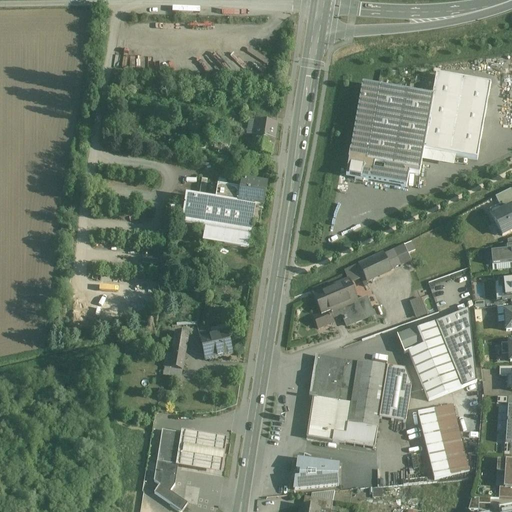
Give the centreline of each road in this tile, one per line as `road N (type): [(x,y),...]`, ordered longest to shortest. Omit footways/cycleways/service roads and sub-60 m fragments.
road 1 (secondary): [(319,25),(240,511)]
road 2 (trunk): [(319,25),(434,22),(511,5)]
road 3 (trunk): [(491,0),(410,10),(323,0)]
